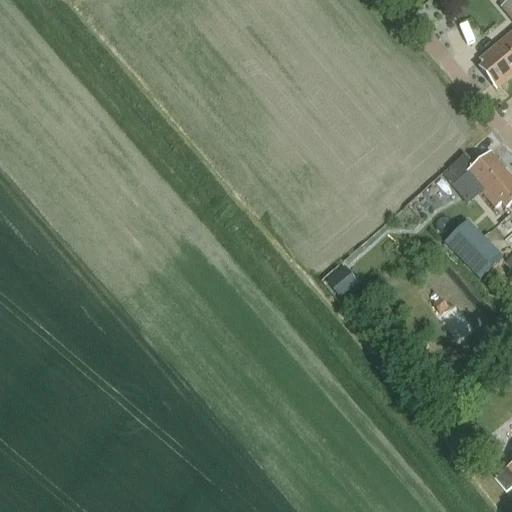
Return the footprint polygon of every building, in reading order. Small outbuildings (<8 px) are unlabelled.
[(511,0),(501,9),(511,23),(511,0)] [(501,86),(511,76),(511,34),(480,61),(484,66),(479,70),(492,86),(497,82),(501,86)] [(511,179),(507,173),(509,171),(500,161),(497,163),(490,153),(474,166),(465,156),(448,171),(456,181),(457,182),(465,175),(495,210),(501,206),(505,211),(511,204),(511,179)] [(404,210),(420,229),(443,210),(428,191),(404,210)] [(445,247),(479,284),(502,262),(468,226),(445,247)] [(344,268),(326,283),(340,300),(358,285),(344,268)] [(440,300),(432,307),(439,316),(447,309),(440,300)] [(511,464),(507,469),(494,479),(506,493),(511,488),(511,464)]
